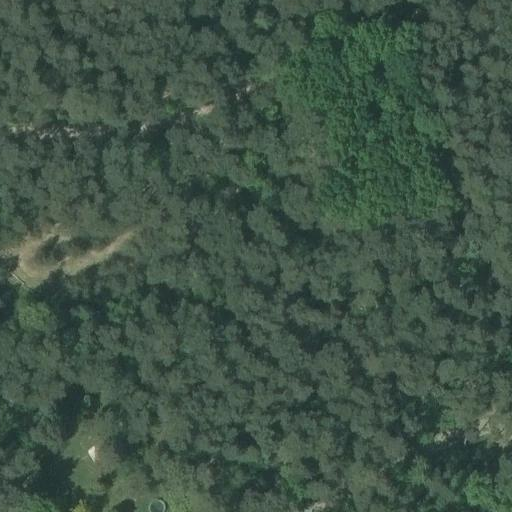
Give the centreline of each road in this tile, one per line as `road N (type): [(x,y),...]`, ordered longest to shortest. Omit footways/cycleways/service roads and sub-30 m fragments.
road 1 (track): [(389,71),(333,73),(161,140),(0,138)]
road 2 (track): [(389,71),(511,325)]
road 3 (track): [(500,0),(407,41),(389,71)]
